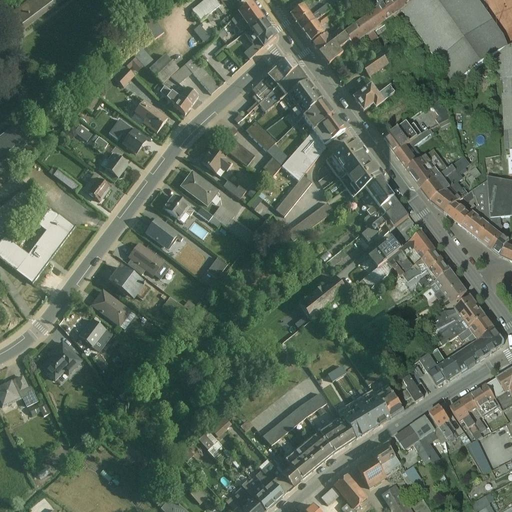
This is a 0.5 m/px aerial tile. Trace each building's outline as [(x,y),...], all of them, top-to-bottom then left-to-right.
[(31,0),(1,23),(14,40),(66,0),(31,0)] [(510,49),(511,47),(511,43),(481,0),(364,0),(374,14),(394,0),(420,0),(421,0),(402,13),(455,87),(495,59),(510,49)] [(237,15),(250,32),(265,21),(252,4),(237,15)] [(291,17),(302,32),(316,22),(305,6),(291,17)] [(263,49),(278,38),(265,21),(250,32),(263,49)] [(311,44),(325,34),(316,22),(302,32),(311,44)] [(314,46),(321,55),(344,37),(337,28),(314,46)] [(330,66),(352,47),(344,37),(321,55),(330,66)] [(511,48),(510,49),(495,59),(496,81),(501,81),(501,96),(506,162),(510,162),(511,177),(511,176),(511,48)] [(260,49),(252,57),(258,63),(266,56),(260,49)] [(151,54),(144,61),(155,72),(162,64),(151,54)] [(377,80),(397,69),(390,57),(370,68),(377,80)] [(278,87),(301,70),(293,58),(269,75),(278,87)] [(278,87),(287,99),(310,82),(301,70),(278,87)] [(301,118),(324,102),(310,82),(287,99),(301,118)] [(376,109),(384,103),(371,86),(353,99),(364,114),(374,106),(376,109)] [(193,109),(200,100),(187,91),(180,100),(193,109)] [(193,109),(180,100),(173,109),(186,119),(193,109)] [(301,118),(312,133),(335,117),(324,102),(301,118)] [(157,135),(167,121),(144,104),(133,118),(157,135)] [(322,148),(346,131),(335,117),(312,133),(322,148)] [(0,139),(0,166),(2,165),(29,144),(16,127),(0,139)] [(384,142),(395,157),(416,142),(405,127),(384,142)] [(134,158),(148,143),(135,132),(122,146),(134,158)] [(112,154),(116,146),(105,141),(101,148),(112,154)] [(365,192),(382,179),(355,142),(332,159),(359,196),(365,192)] [(406,172),(427,157),(416,142),(395,157),(406,172)] [(244,147),(237,157),(255,169),(262,159),(244,147)] [(228,177),(234,168),(211,151),(200,165),(215,177),(220,171),(228,177)] [(118,181),(129,168),(114,155),(103,167),(118,181)] [(406,172),(421,193),(442,178),(427,157),(406,172)] [(474,176),(479,185),(488,179),(482,170),(474,176)] [(335,174),(324,184),(337,198),(348,188),(335,174)] [(180,190),(207,210),(218,195),(192,175),(180,190)] [(446,194),(451,190),(442,178),(421,193),(431,205),(446,194)] [(382,179),(365,192),(380,211),(396,198),(382,179)] [(98,204),(110,191),(100,182),(88,194),(98,204)] [(446,194),(431,205),(445,217),(458,205),(446,194)] [(164,210),(180,223),(190,210),(175,197),(164,210)] [(410,217),(396,198),(380,211),(394,229),(410,217)] [(326,228),(341,217),(333,205),(294,232),(303,245),(326,229),(326,228)] [(458,205),(445,217),(463,230),(475,215),(458,205)] [(219,225),(230,234),(242,220),(227,208),(219,218),(222,221),(219,225)] [(0,260),(32,285),(75,230),(50,211),(37,227),(46,234),(28,257),(5,239),(0,246),(0,260)] [(216,226),(221,220),(209,211),(204,217),(216,226)] [(480,242),(491,228),(476,215),(465,229),(480,242)] [(145,236),(168,253),(178,240),(156,223),(145,236)] [(255,245),(260,238),(239,224),(234,230),(255,245)] [(480,242),(495,254),(506,241),(491,228),(480,242)] [(422,263),(437,252),(423,234),(404,248),(418,266),(422,263)] [(377,271),(403,250),(394,239),(368,259),(377,271)] [(502,260),(511,247),(511,245),(506,241),(495,254),(502,260)] [(128,261),(152,280),(164,266),(140,246),(128,261)] [(511,247),(502,260),(511,264),(511,247)] [(430,273),(444,262),(437,252),(422,263),(430,273)] [(214,276),(226,282),(234,267),(223,261),(214,276)] [(430,273),(437,284),(452,273),(444,262),(430,273)] [(109,284),(135,303),(146,287),(120,268),(109,284)] [(455,307),(470,296),(452,273),(437,284),(455,307)] [(307,307),(318,326),(358,302),(347,284),(307,307)] [(91,309),(119,330),(131,314),(102,293),(91,309)] [(456,312),(468,329),(487,316),(475,299),(456,312)] [(479,344),(496,332),(487,316),(468,329),(479,344)] [(308,333),(316,327),(311,320),(303,326),(308,333)] [(93,350),(107,334),(93,322),(79,338),(93,350)] [(506,346),(496,332),(479,344),(452,362),(463,377),(506,346)] [(68,379),(82,364),(61,344),(47,359),(49,361),(40,370),(55,384),(63,375),(68,379)] [(109,371),(114,366),(107,357),(101,361),(109,371)] [(438,370),(448,385),(463,377),(452,362),(438,370)] [(448,385),(438,370),(428,377),(437,392),(448,385)] [(487,389),(500,412),(503,416),(511,410),(511,401),(511,400),(511,373),(490,387),(487,389)] [(417,407),(426,401),(412,379),(402,385),(417,407)] [(0,406),(2,412),(20,403),(11,384),(0,389),(0,406)] [(483,422),(500,412),(487,389),(469,400),(482,419),(483,422)] [(393,422),(407,413),(396,396),(382,405),(393,422)] [(327,397),(271,437),(284,455),(298,445),(293,439),(335,408),(327,397)] [(482,419),(469,400),(460,405),(470,420),(473,425),(482,419)] [(393,422),(382,405),(374,411),(385,427),(393,422)] [(460,426),(470,420),(460,405),(450,412),(460,426)] [(443,433),(453,425),(440,409),(430,417),(443,433)] [(377,433),(385,427),(374,411),(366,416),(377,433)] [(377,433),(366,416),(353,424),(364,441),(377,433)] [(421,443),(435,433),(426,420),(412,430),(421,443)] [(347,450),(358,442),(342,421),(332,429),(347,450)] [(347,450),(332,429),(320,437),(336,459),(347,450)] [(421,443),(412,430),(396,441),(405,454),(421,443)] [(325,466),(336,459),(320,437),(309,445),(325,466)] [(222,442),(212,451),(223,463),(233,455),(222,442)] [(325,466),(309,445),(298,453),(314,474),(325,466)] [(486,445),(477,449),(490,480),(499,476),(486,445)] [(385,477),(401,467),(389,447),(372,456),(375,461),(358,471),(369,491),(387,480),(385,477)] [(303,483),(314,474),(298,453),(286,464),(303,483)] [(267,474),(277,467),(273,461),(262,469),(267,474)] [(294,492),(303,483),(286,464),(276,472),(294,492)] [(511,469),(504,467),(502,474),(511,476),(511,469)] [(54,469),(43,474),(47,481),(57,475),(54,469)] [(424,471),(411,476),(417,492),(430,487),(424,471)] [(294,492),(276,472),(268,480),(286,499),(294,492)] [(355,511),(369,501),(348,477),(335,488),(355,511)] [(276,508),(286,499),(268,480),(259,488),(276,508)] [(271,511),(276,508),(259,488),(250,496),(264,511),(271,511)] [(416,511),(400,490),(388,499),(395,509),(398,507),(401,511),(416,511)] [(242,511),(260,511),(248,498),(238,507),(242,511)] [(482,511),(496,511),(502,510),(497,499),(480,507),(482,511)]
